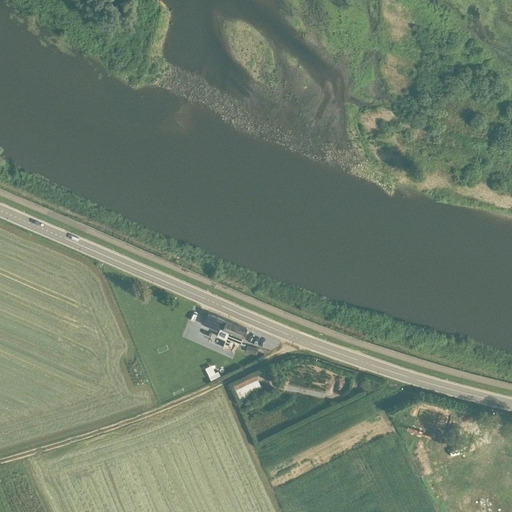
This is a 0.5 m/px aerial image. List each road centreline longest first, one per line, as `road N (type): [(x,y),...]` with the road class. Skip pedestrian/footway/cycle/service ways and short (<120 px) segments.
road 1 (tertiary): [(0,208),(300,337),(511,401)]
road 2 (track): [(300,337),(129,416),(0,456)]
